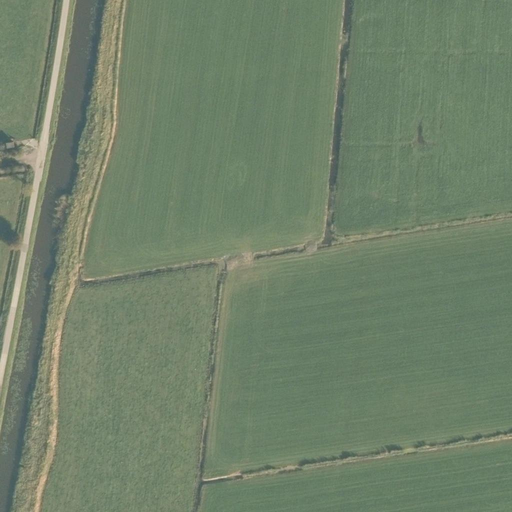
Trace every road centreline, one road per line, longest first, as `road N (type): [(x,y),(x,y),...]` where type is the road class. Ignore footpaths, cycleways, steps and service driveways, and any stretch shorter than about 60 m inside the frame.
road 1 (track): [(27,511),(59,295),(98,137),(113,0)]
road 2 (unclassified): [(0,372),(65,0)]
